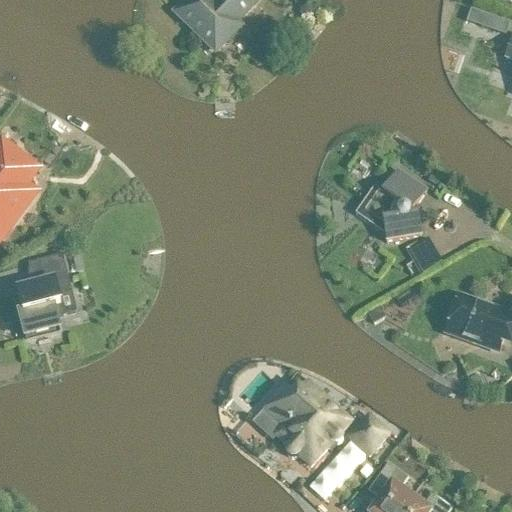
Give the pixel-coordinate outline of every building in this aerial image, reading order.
[(235,28),(262,0),(222,0),(220,2),(209,2),(206,0),(194,0),(177,18),(215,56),(239,32),(235,28)] [(317,7),(314,4),(312,2),(305,2),(300,7),(300,14),(305,19),(312,19),(317,14),(317,7)] [(482,33),(498,38),(502,23),(486,18),(482,33)] [(14,158),(1,148),(0,150),(0,246),(26,211),(13,201),(26,183),(25,175),(13,167),(15,164),(14,158)] [(386,248),(422,242),(418,221),(410,223),(410,220),(427,197),(398,177),(383,198),(375,193),(356,220),(385,241),(386,248)] [(72,297),(62,261),(37,267),(43,290),(17,297),(23,320),(19,320),(25,344),(59,335),(54,313),(61,311),(58,301),(72,297)] [(511,345),(511,304),(510,304),(504,318),(489,312),(486,314),(479,311),(479,310),(459,303),(446,338),(447,339),(450,331),(465,337),(463,341),(466,346),(478,350),(482,348),(483,350),(500,356),(505,342),(511,345)] [(276,441),(288,452),(286,456),(286,459),(288,462),(292,464),(295,464),(299,462),(311,473),(333,448),(334,449),(335,450),(336,450),(337,450),(339,450),(339,449),(340,449),(341,448),(342,447),(342,446),(343,445),(343,444),(342,443),(342,442),(341,441),(341,440),(352,428),(308,389),(295,403),(284,393),(264,415),(283,433),(276,441)] [(370,464),(391,440),(368,419),(346,443),(370,464)] [(405,511),(412,504),(399,495),(407,484),(388,470),(373,490),(385,499),(375,511),(405,511)] [(423,511),(412,504),(405,511),(447,511),(431,501),(423,511)]
